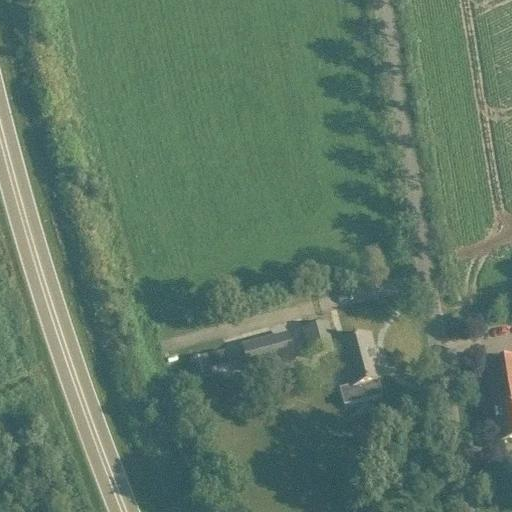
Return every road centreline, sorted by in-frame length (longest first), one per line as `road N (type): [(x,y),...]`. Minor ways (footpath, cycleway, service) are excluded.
road 1 (unclassified): [(473,511),(390,0)]
road 2 (primary): [(123,511),(24,223),(0,126)]
